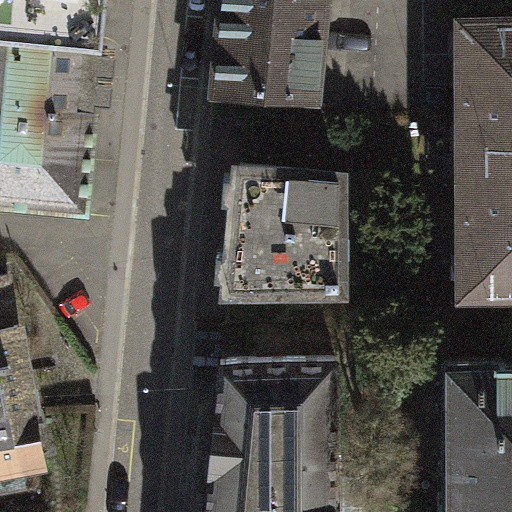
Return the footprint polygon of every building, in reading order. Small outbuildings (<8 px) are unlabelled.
[(0,0),(0,26),(102,36),(105,0),(0,0)] [(316,94),(325,0),(221,0),(213,84),(316,94)] [(511,17),(465,19),(466,148),(511,148),(511,17)] [(102,36),(0,26),(0,93),(98,101),(102,36)] [(0,195),(88,201),(98,101),(0,93),(0,195)] [(511,148),(466,148),(468,278),(511,278),(511,148)] [(337,281),(339,171),(240,159),(227,278),(337,281)] [(0,319),(15,317),(6,272),(0,273),(0,319)] [(0,319),(0,465),(44,458),(15,317),(0,319)] [(334,511),(334,353),(218,355),(205,511),(334,511)] [(511,511),(511,355),(445,356),(444,511),(511,511)]
